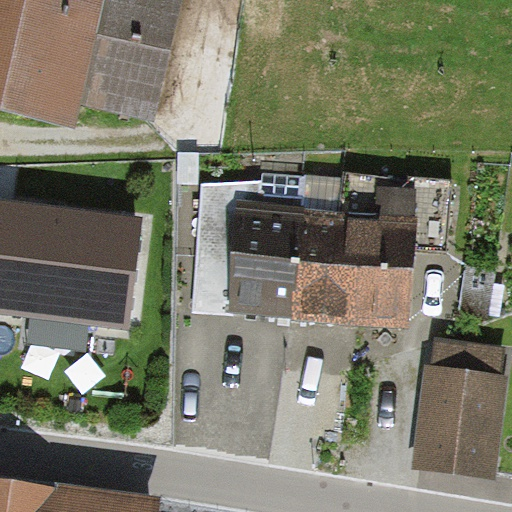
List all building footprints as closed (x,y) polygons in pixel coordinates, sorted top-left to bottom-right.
[(0,0),(0,106),(80,124),(84,104),(163,121),(189,0),(0,0)] [(150,220),(0,201),(0,309),(137,326),(150,220)] [(430,221),(247,204),(236,316),(420,334),(430,221)] [(511,364),(511,351),(438,343),(424,468),(500,476),(511,364)] [(151,511),(152,507),(0,486),(0,511),(151,511)]
